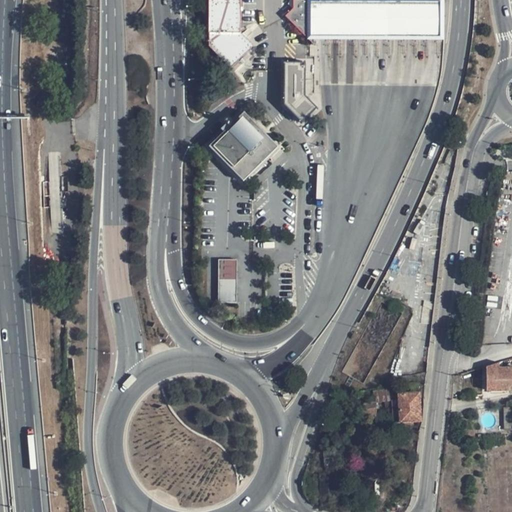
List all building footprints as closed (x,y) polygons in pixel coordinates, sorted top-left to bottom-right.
[(209,0),(209,44),(231,65),(251,44),(241,33),(240,0),(209,0)] [(312,43),(313,37),(312,3),(312,0),(291,0),(291,7),(285,16),(312,43)] [(312,3),(313,37),(346,36),(400,36),(443,35),(443,2),(400,2),(345,3),(312,3)] [(308,61),(287,62),(288,119),(306,118),(306,112),(309,112),(308,61)] [(244,180),(244,112),(210,145),(244,180)] [(283,145),(244,112),(244,180),(283,145)] [(239,258),(219,258),(219,304),(238,304),(239,258)] [(499,363),(487,366),(487,390),(511,389),(511,367),(499,367),(499,363)] [(393,422),(401,422),(398,395),(400,395),(399,387),(373,392),(374,404),(375,413),(392,411),(393,422)] [(401,422),(421,420),(419,393),(400,395),(398,395),(401,422)] [(375,413),(374,404),(363,406),(363,419),(373,418),(373,413),(375,413)]
